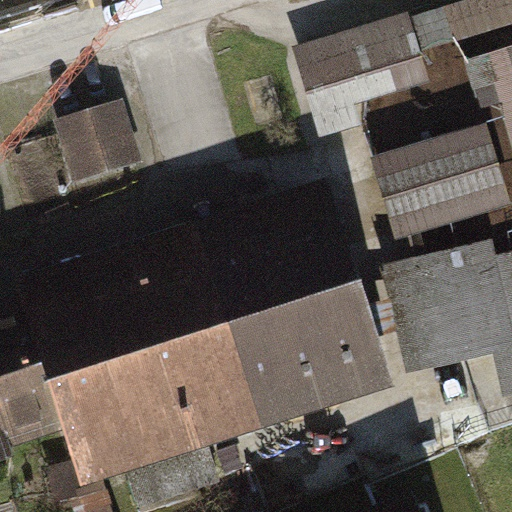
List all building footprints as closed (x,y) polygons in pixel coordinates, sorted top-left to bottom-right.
[(434,57),(511,33),(511,0),(483,0),(422,19),(434,57)] [(400,14),(296,44),(319,122),(423,92),(400,14)] [(511,44),(486,52),(511,133),(511,44)] [(56,119),(75,179),(143,158),(123,97),(56,119)] [(480,120),(378,153),(404,232),(505,199),(480,120)] [(328,175),(13,275),(18,290),(62,422),(81,478),(390,378),(328,175)] [(511,326),(487,236),(387,263),(416,368),(511,341),(511,326)] [(0,442),(62,422),(18,290),(0,296),(0,442)] [(430,511),(418,482),(346,511),(430,511)]
